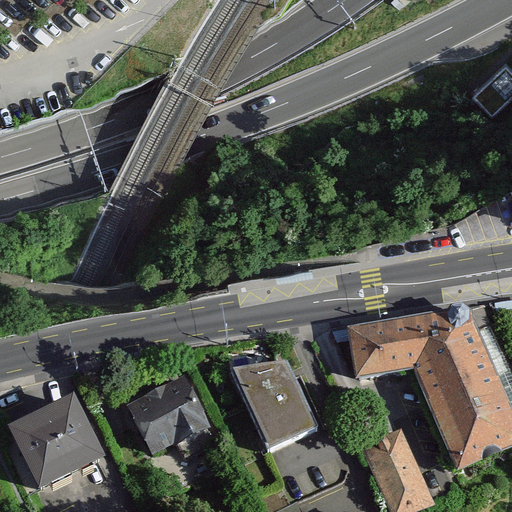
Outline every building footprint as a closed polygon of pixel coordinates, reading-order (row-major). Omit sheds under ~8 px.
[(511,93),(511,68),(506,62),(472,92),(491,113),(511,93)] [(414,373),(457,474),(511,450),(511,413),(466,308),(347,331),(353,379),(414,373)] [(232,374),(267,458),(319,434),(287,366),(232,374)] [(123,402),(146,457),(205,432),(182,378),(123,402)] [(72,399),(5,429),(34,496),(101,466),(72,399)] [(411,427),(369,440),(391,511),(420,511),(436,507),(411,427)] [(267,458),(289,508),(345,483),(322,433),(319,434),(267,458)]
